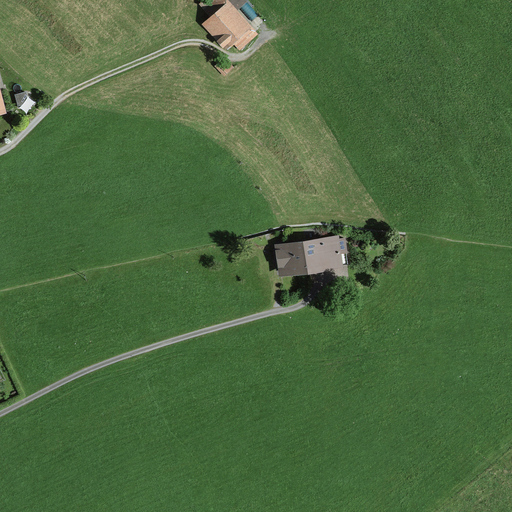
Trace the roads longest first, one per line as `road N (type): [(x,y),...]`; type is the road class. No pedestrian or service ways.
road 1 (track): [(302,306),(88,370),(0,414)]
road 2 (track): [(217,49),(187,42),(61,95),(6,149)]
